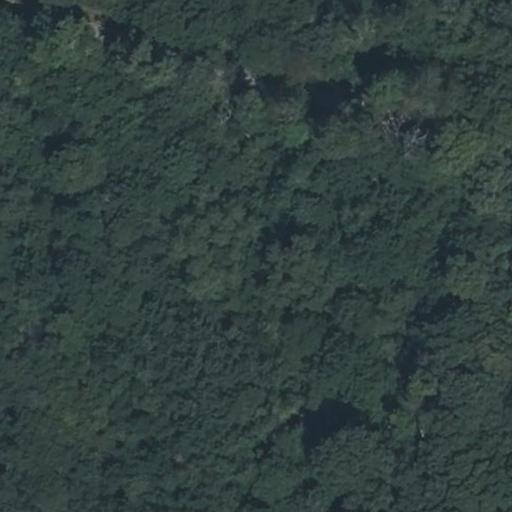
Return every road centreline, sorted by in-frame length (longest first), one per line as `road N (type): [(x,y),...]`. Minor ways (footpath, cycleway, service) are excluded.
road 1 (unclassified): [(0,17),(511,166)]
road 2 (track): [(511,306),(334,511)]
